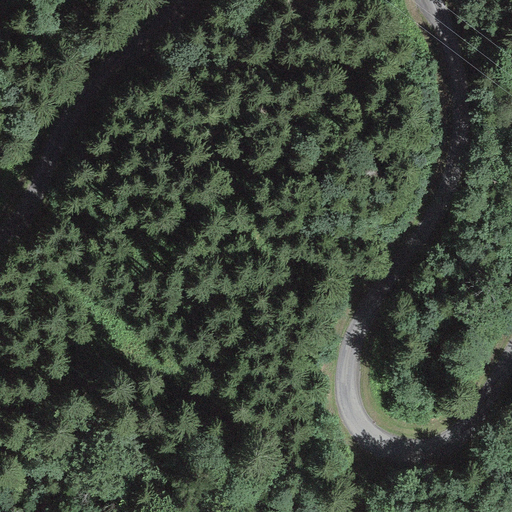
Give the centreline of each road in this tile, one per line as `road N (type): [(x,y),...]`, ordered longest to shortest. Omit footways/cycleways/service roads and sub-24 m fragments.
road 1 (track): [(433,0),(459,104),(451,178),(428,230),(359,324),(349,400),(374,439),(394,449),(434,450),(468,427),(511,359)]
road 2 (track): [(0,237),(28,208),(100,94),(189,0)]
